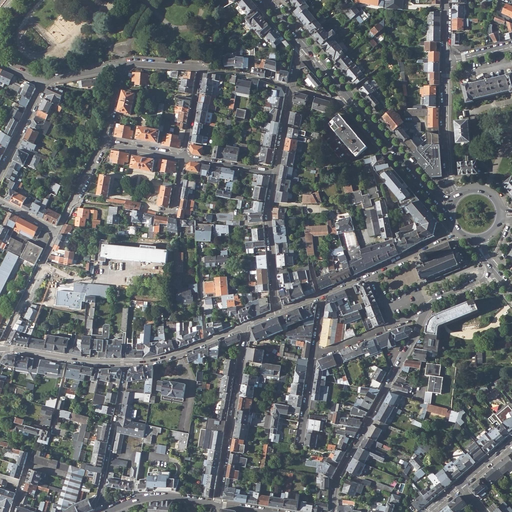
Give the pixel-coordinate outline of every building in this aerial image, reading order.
[(246,0),(240,5),(248,15),(255,9),(258,7),(251,0),(246,0)] [(290,0),(298,10),(306,3),(304,0),(290,0)] [(388,9),(402,10),(403,0),(384,0),(385,1),(385,9),(388,9)] [(294,13),(307,28),(317,20),(308,9),(310,7),(306,3),(298,10),(294,13)] [(502,13),(511,17),(511,6),(507,4),(502,13)] [(463,19),(465,19),(465,6),(453,6),(453,19),(463,19)] [(357,14),(363,21),(368,17),(362,10),(359,12),(356,9),(354,10),(353,8),(353,9),(352,8),(347,12),(347,13),(347,14),(351,19),(357,14)] [(248,15),(245,18),(254,28),(267,18),(259,9),(257,12),(255,9),(248,15)] [(307,28),(322,46),(336,34),(335,32),(334,31),(330,34),(328,34),(321,24),(321,23),(328,16),(327,15),(328,14),(326,12),(317,20),(307,28)] [(429,27),(440,27),(440,12),(429,12),(428,27),(429,27)] [(494,20),(503,24),(504,23),(506,23),(506,21),(505,21),(505,20),(493,14),(492,17),(493,18),(495,18),(494,20)] [(251,30),(254,28),(245,18),(242,20),(251,30)] [(254,28),(261,37),(274,27),(267,18),(254,28)] [(463,30),(463,19),(453,19),(452,30),(463,30)] [(368,34),(371,37),(374,34),(375,36),(384,29),(383,28),(384,28),(384,20),(368,34)] [(488,33),(495,43),(500,42),(498,33),(493,35),(492,28),(492,24),(490,23),(488,33)] [(427,38),(427,42),(437,42),(440,42),(440,38),(438,38),(439,33),(440,33),(440,27),(429,27),(429,38),(427,38)] [(266,37),(273,45),(273,48),(276,49),(276,46),(282,41),(285,39),(276,29),(266,37)] [(322,46),(327,51),(337,43),(334,40),(338,37),(336,34),(322,46)] [(452,45),(461,45),(461,43),(459,43),(459,34),(452,34),(452,45)] [(373,46),(374,48),(384,40),(384,36),(376,42),(377,43),(376,44),(373,40),(370,43),(373,46)] [(429,52),(437,52),(437,42),(427,42),(420,42),(420,46),(425,46),(425,52),(429,52)] [(327,51),(335,61),(347,51),(345,48),(343,50),(337,43),(327,51)] [(429,63),(440,63),(440,52),(437,52),(429,52),(429,59),(423,59),(423,60),(419,60),(419,61),(417,61),(417,63),(424,63),(429,63)] [(237,57),(237,53),(235,54),(224,55),(225,67),(236,65),(237,57)] [(264,68),(276,71),(276,53),(270,53),(269,61),(266,60),(264,68)] [(337,63),(345,73),(354,64),(347,55),(337,63)] [(248,58),(237,57),(236,65),(236,68),(244,68),(248,68),(248,58)] [(428,72),(439,73),(440,63),(429,63),(424,63),(424,72),(428,72)] [(345,73),(355,85),(365,78),(363,74),(363,73),(355,64),(354,64),(345,73)] [(265,71),(259,70),(255,69),(255,76),(264,78),(265,71)] [(0,75),(0,80),(10,85),(11,82),(15,76),(3,71),(0,75)] [(279,81),(287,83),(289,72),(281,71),(279,81)] [(184,80),(194,82),(196,73),(189,72),(188,77),(184,76),(184,80)] [(307,76),(309,79),(312,82),(317,88),(322,84),(312,72),(307,76)] [(431,85),(439,85),(439,73),(428,72),(428,74),(431,74),(431,85)] [(136,85),(141,85),(142,74),(134,73),(133,80),(136,81),(136,85)] [(141,85),(146,85),(147,81),(150,82),(150,74),(142,74),(141,85)] [(463,86),(467,104),(472,103),(474,102),(473,100),(511,91),(511,93),(511,74),(507,76),(507,77),(491,80),(490,75),(485,76),(486,81),(470,85),(470,84),(463,86)] [(28,82),(25,87),(25,88),(23,87),(16,83),(18,78),(15,76),(11,82),(33,94),(36,88),(34,85),(28,82)] [(202,85),(216,88),(217,84),(213,83),(213,82),(216,82),(216,81),(204,78),(202,85)] [(97,86),(96,79),(79,81),(80,87),(83,87),(97,86)] [(183,80),(182,85),(182,87),(179,87),(178,92),(192,94),(194,82),(184,80),(183,80)] [(237,91),(237,92),(250,95),(251,87),(252,83),(239,80),(237,91)] [(366,98),(377,91),(380,88),(381,88),(375,81),(371,84),(370,82),(369,82),(367,82),(365,84),(367,86),(360,90),(366,98)] [(21,101),(19,105),(26,108),(33,94),(11,82),(10,85),(9,88),(23,96),(25,97),(22,102),(21,101)] [(216,96),(218,96),(219,88),(216,88),(202,85),(201,93),(212,95),(216,96)] [(424,96),(425,96),(436,96),(436,86),(424,86),(424,89),(424,96)] [(272,90),(270,103),(266,102),(265,107),(271,108),(282,110),(285,94),(281,88),(276,87),(275,91),(272,90)] [(57,105),(60,107),(62,103),(60,103),(64,92),(55,88),(55,90),(50,88),(47,95),(49,96),(47,101),(57,105)] [(366,98),(376,109),(377,111),(379,109),(385,109),(377,100),(378,99),(377,97),(380,95),(377,91),(366,98)] [(119,112),(130,115),(136,95),(124,92),(119,112)] [(296,92),(294,102),(300,104),(306,106),(308,96),(296,92)] [(209,105),(210,105),(212,95),(201,93),(199,103),(209,105)] [(429,105),(429,107),(436,107),(436,96),(425,96),(425,105),(429,105)] [(178,107),(189,109),(191,99),(180,97),(178,107)] [(312,108),(327,113),(331,103),(315,98),(312,108)] [(44,100),(39,111),(49,115),(52,108),(55,109),(57,105),(47,101),(44,100)] [(209,105),(199,103),(198,110),(208,112),(209,109),(214,110),(215,106),(213,105),(210,105),(209,105)] [(11,116),(19,122),(26,108),(19,105),(17,104),(11,116)] [(177,106),(176,111),(179,112),(179,114),(178,122),(187,123),(189,109),(178,107),(177,106)] [(273,122),(272,124),(279,125),(282,110),(271,108),(271,112),(270,113),(275,114),(273,122)] [(233,110),(233,113),(236,117),(245,119),(247,111),(238,109),(237,111),(233,110)] [(390,109),(385,109),(389,113),(383,118),(395,133),(401,128),(403,128),(404,125),(402,124),(404,123),(400,118),(401,117),(398,114),(397,115),(393,110),(392,111),(390,109)] [(428,127),(439,127),(439,109),(429,109),(429,116),(428,127)] [(204,124),(215,126),(215,124),(211,123),(213,114),(208,114),(208,112),(198,110),(196,122),(204,124)] [(290,124),(300,127),(303,115),(298,114),(292,112),(290,124)] [(36,117),(46,121),(47,117),(38,113),(36,117)] [(6,132),(12,136),(19,122),(11,116),(9,115),(6,122),(9,125),(6,132)] [(329,125),(356,157),(367,148),(340,116),(334,121),(330,124),(329,125)] [(40,133),(45,135),(52,124),(46,121),(36,117),(30,129),(40,133)] [(458,163),(460,175),(478,174),(477,161),(469,162),(468,145),(471,145),(471,144),(470,131),(469,121),(459,122),(455,122),(457,144),(464,143),(465,153),(466,162),(458,163)] [(193,135),(200,136),(201,129),(203,129),(204,124),(196,122),(193,135)] [(408,129),(421,131),(421,123),(404,123),(404,125),(403,128),(408,129)] [(270,135),(277,136),(279,125),(272,124),(271,124),(270,127),(272,127),(271,131),(267,130),(266,134),(270,135)] [(115,137),(124,138),(126,127),(120,126),(120,130),(116,129),(115,137)] [(124,138),(132,140),(134,133),(130,132),(131,128),(126,127),(124,138)] [(137,139),(158,143),(160,131),(139,127),(137,139)] [(288,134),(298,135),(299,135),(300,130),(289,127),(288,134)] [(410,138),(405,132),(401,128),(395,133),(404,143),(408,140),(410,138)] [(35,142),(40,133),(30,129),(24,140),(37,146),(38,146),(39,143),(35,142)] [(0,144),(6,148),(11,138),(2,131),(0,135),(0,144)] [(404,143),(433,178),(443,177),(439,135),(428,133),(427,132),(421,138),(424,142),(418,147),(413,141),(408,140),(404,143)] [(162,145),(171,147),(173,135),(168,134),(167,138),(164,138),(162,145)] [(298,137),(298,135),(288,134),(287,139),(298,141),(303,142),(306,143),(307,139),(298,137)] [(171,147),(179,148),(181,141),(177,140),(178,136),(173,135),(171,147)] [(196,143),(202,144),(203,139),(207,140),(208,137),(200,136),(193,135),(192,142),(196,143)] [(257,146),(275,150),(277,136),(270,135),(269,144),(261,143),(261,145),(256,144),(256,146),(257,146)] [(285,151),(296,154),(297,149),(302,149),(303,142),(298,141),(287,139),(285,151)] [(30,154),(31,154),(32,151),(33,149),(35,150),(37,146),(24,140),(19,149),(30,154)] [(195,146),(196,143),(192,142),(190,151),(193,154),(202,156),(203,148),(195,146)] [(212,157),(224,160),(226,148),(227,146),(223,145),(222,148),(214,147),(212,157)] [(275,150),(257,146),(257,149),(261,150),(259,163),(272,164),(275,150)] [(239,149),(230,147),(230,149),(226,148),(224,160),(237,162),(239,150),(239,149)] [(19,149),(14,160),(24,165),(25,164),(30,166),(30,167),(36,170),(42,159),(36,156),(31,154),(30,154),(19,149)] [(114,163),(119,164),(121,153),(112,151),(111,158),(114,159),(114,163)] [(289,167),(293,168),(296,154),(285,151),(282,166),(289,167)] [(119,164),(124,165),(125,161),(128,161),(129,154),(121,153),(119,164)] [(380,172),(381,172),(393,169),(388,163),(385,164),(384,158),(382,159),(382,155),(363,160),(365,165),(372,162),(375,170),(377,173),(380,172)] [(132,168),(153,172),(155,160),(134,156),(132,168)] [(161,172),(167,173),(169,162),(160,160),(159,167),(162,168),(161,172)] [(5,178),(15,182),(15,181),(20,172),(17,170),(19,165),(13,162),(5,178)] [(167,173),(172,173),(172,170),(176,170),(177,163),(169,162),(167,173)] [(187,170),(199,172),(200,164),(192,163),(188,165),(187,170)] [(201,175),(209,177),(211,166),(203,165),(201,175)] [(211,166),(209,177),(220,179),(220,176),(222,168),(211,166)] [(279,180),(286,180),(287,176),(289,167),(282,166),(279,180)] [(380,172),(384,185),(401,180),(402,180),(393,169),(381,172),(380,172)] [(18,182),(17,184),(20,185),(21,183),(25,173),(23,172),(18,182)] [(254,174),(253,178),(258,178),(257,183),(253,182),(252,185),(256,186),(267,188),(269,177),(254,174)] [(98,195),(108,197),(111,177),(101,176),(98,195)] [(511,177),(503,185),(511,194),(511,177)] [(11,203),(16,192),(17,191),(18,188),(19,185),(20,185),(17,184),(15,182),(5,178),(3,181),(10,184),(8,187),(11,188),(5,199),(11,203)] [(294,184),(294,182),(286,180),(279,180),(277,192),(284,193),(288,193),(289,183),(294,184)] [(351,181),(354,193),(360,191),(359,186),(357,187),(355,180),(351,181)] [(404,190),(401,180),(384,185),(380,185),(382,190),(388,188),(390,194),(404,190)] [(195,186),(196,183),(185,181),(183,188),(193,190),(194,185),(195,186)] [(344,183),(347,194),(349,194),(354,193),(351,181),(344,183)] [(37,216),(43,219),(47,210),(44,209),(47,202),(46,202),(54,188),(55,189),(56,188),(59,189),(61,186),(53,182),(44,201),(37,216)] [(254,199),(265,201),(267,188),(256,186),(254,199)] [(159,206),(168,208),(172,189),(162,187),(159,206)] [(363,204),(364,209),(373,207),(371,200),(380,198),(379,193),(377,194),(377,193),(378,192),(377,187),(353,193),(356,205),(363,203),(364,202),(365,204),(363,204)] [(194,202),(195,202),(196,196),(191,195),(191,194),(194,195),(195,191),(193,190),(183,188),(181,199),(191,201),(194,202)] [(404,207),(420,202),(408,189),(390,194),(404,207)] [(217,196),(231,199),(231,195),(232,193),(218,190),(217,196)] [(11,203),(22,208),(27,198),(16,192),(11,203)] [(275,203),(282,203),(287,203),(289,193),(288,193),(284,193),(277,192),(275,203)] [(313,199),(317,204),(321,202),(317,194),(311,197),(313,199)] [(303,204),(312,204),(311,200),(313,199),(311,197),(304,196),(303,195),(303,204)] [(22,208),(30,212),(34,204),(36,198),(31,196),(30,198),(28,197),(27,198),(22,208)] [(38,206),(34,204),(30,212),(37,216),(44,201),(41,199),(38,206)] [(111,199),(111,200),(111,203),(126,205),(125,209),(126,209),(142,213),(155,216),(156,213),(142,210),(140,210),(141,204),(127,200),(127,201),(111,199)] [(193,212),(194,202),(191,201),(181,199),(179,209),(186,210),(191,211),(193,212)] [(382,235),(382,240),(391,238),(393,238),(393,236),(392,233),(391,228),(388,213),(387,208),(386,203),(385,201),(376,203),(377,211),(382,235)] [(249,210),(249,213),(250,213),(263,212),(265,203),(256,202),(255,210),(249,210)] [(410,213),(414,218),(413,219),(415,224),(419,223),(422,226),(417,228),(422,242),(434,237),(434,236),(435,236),(438,225),(437,225),(437,224),(438,223),(420,202),(404,207),(406,214),(410,213)] [(108,224),(119,225),(120,209),(120,208),(115,208),(114,218),(109,217),(108,224)] [(44,219),(56,225),(61,215),(49,209),(44,219)] [(89,213),(94,214),(94,210),(79,209),(78,218),(77,218),(76,226),(85,228),(86,219),(89,219),(89,213)] [(126,211),(131,213),(133,213),(133,216),(132,222),(142,223),(142,213),(126,209),(126,211)] [(190,215),(191,211),(186,210),(179,209),(178,217),(183,218),(184,214),(190,215)] [(273,220),(285,221),(285,214),(287,212),(287,209),(285,209),(274,209),(273,214),(273,220)] [(382,235),(377,211),(365,213),(370,237),(382,235)] [(248,213),(249,223),(262,222),(262,215),(263,212),(250,213),(249,213),(248,213)] [(4,226),(13,230),(15,227),(19,218),(10,213),(4,224),(5,224),(4,226)] [(148,238),(153,238),(153,233),(154,230),(154,229),(154,226),(155,216),(142,213),(142,223),(149,224),(148,238)] [(155,216),(154,226),(159,226),(159,224),(168,225),(169,218),(155,216)] [(42,230),(19,218),(15,227),(13,230),(19,233),(21,231),(33,237),(38,239),(42,230)] [(168,225),(168,227),(167,227),(167,231),(178,233),(178,220),(169,218),(168,225)] [(330,235),(338,234),(355,231),(351,218),(340,221),(341,227),(337,228),(337,230),(329,232),(330,235)] [(184,229),(188,229),(188,227),(189,227),(188,221),(182,221),(178,220),(178,233),(177,238),(181,238),(181,227),(185,227),(184,229)] [(286,236),(286,235),(286,227),(285,228),(285,221),(273,220),(274,236),(281,236),(286,236)] [(196,241),(211,241),(211,232),(214,232),(214,225),(195,224),(195,233),(196,241)] [(414,247),(422,242),(417,228),(415,224),(404,228),(403,225),(398,226),(400,231),(402,233),(404,232),(404,233),(413,230),(414,232),(405,236),(402,237),(400,233),(393,236),(393,238),(393,240),(399,255),(400,254),(407,251),(414,247)] [(65,225),(53,249),(58,251),(59,250),(66,251),(69,245),(67,244),(72,235),(70,234),(74,226),(65,225)] [(214,232),(215,237),(218,237),(217,230),(227,230),(227,225),(214,225),(214,232)] [(329,230),(328,227),(309,227),(309,225),(305,225),(306,236),(307,249),(308,256),(314,255),(311,236),(330,235),(329,232),(329,230)] [(0,239),(4,241),(7,235),(9,230),(1,226),(1,227),(0,226),(0,239)] [(245,240),(245,243),(265,241),(264,229),(253,230),(254,239),(248,240),(248,239),(245,240)] [(19,233),(32,240),(33,237),(21,231),(19,233)] [(4,241),(0,239),(0,241),(6,245),(10,238),(10,237),(7,235),(4,241)] [(288,255),(288,250),(287,236),(286,236),(281,236),(274,236),(276,256),(288,255)] [(0,309),(1,307),(0,306),(0,293),(18,256),(36,265),(44,248),(25,240),(23,244),(10,238),(6,245),(4,249),(8,251),(0,268),(0,309)] [(361,250),(367,270),(384,262),(388,260),(399,255),(393,240),(393,238),(391,238),(391,241),(373,247),(372,244),(367,246),(366,247),(366,249),(361,250)] [(245,243),(246,249),(253,249),(254,249),(254,248),(265,247),(265,241),(245,243)] [(424,251),(424,252),(425,253),(420,255),(420,254),(419,255),(420,256),(419,257),(418,257),(419,258),(420,258),(421,262),(420,262),(421,263),(419,264),(419,263),(418,263),(417,263),(417,264),(416,265),(417,265),(417,266),(418,265),(419,268),(417,268),(418,269),(417,269),(417,270),(418,270),(419,272),(417,272),(418,273),(417,273),(418,277),(419,276),(419,277),(420,277),(420,278),(420,277),(421,277),(422,278),(421,279),(421,280),(422,280),(424,280),(425,282),(424,283),(425,283),(425,284),(426,283),(429,281),(430,282),(431,282),(430,281),(435,279),(435,280),(436,279),(441,277),(442,277),(442,276),(447,274),(447,275),(448,274),(447,274),(452,272),(453,272),(453,271),(458,269),(458,270),(459,270),(459,269),(463,268),(470,265),(471,260),(458,246),(455,245),(453,243),(450,241),(449,242),(448,241),(448,242),(425,251),(424,251)] [(168,251),(106,245),(104,257),(101,257),(100,261),(105,262),(105,257),(167,263),(168,251)] [(358,262),(352,265),(356,275),(367,270),(361,250),(360,247),(348,252),(351,257),(356,255),(358,262)] [(66,253),(65,258),(73,260),(78,261),(79,253),(66,251),(59,250),(58,251),(58,253),(61,253),(63,254),(63,253),(66,253)] [(174,272),(183,272),(183,253),(178,253),(178,251),(177,251),(174,250),(174,272)] [(276,256),(277,267),(293,265),(293,258),(295,257),(294,250),(288,250),(288,255),(276,256)] [(340,269),(335,270),(335,272),(329,273),(333,285),(353,276),(348,266),(344,252),(337,255),(342,268),(344,271),(341,272),(340,269)] [(216,256),(217,265),(228,265),(227,254),(222,254),(222,256),(216,256)] [(60,264),(69,265),(69,263),(73,264),(73,260),(65,258),(60,258),(50,256),(48,259),(60,261),(60,264)] [(206,262),(206,266),(217,265),(216,256),(201,257),(202,262),(206,262)] [(257,270),(267,269),(266,256),(260,256),(256,256),(257,263),(251,264),(251,270),(256,270),(257,270)] [(324,277),(317,279),(320,290),(333,285),(329,273),(329,267),(321,269),(324,277)] [(249,275),(257,274),(258,283),(255,283),(256,286),(259,285),(269,285),(267,269),(257,270),(256,270),(251,270),(249,271),(249,275)] [(316,292),(313,282),(308,283),(308,282),(308,280),(307,277),(306,273),(306,272),(304,272),(298,273),(301,284),(305,296),(316,292)] [(290,274),(292,288),(301,284),(298,273),(296,273),(290,274)] [(286,274),(284,275),(285,278),(287,290),(283,291),(283,286),(278,287),(279,292),(283,306),(294,301),(293,301),(290,291),(292,288),(290,274),(286,274)] [(205,288),(228,286),(227,276),(218,277),(214,278),(215,282),(205,283),(205,288)] [(87,294),(87,296),(96,297),(109,298),(110,286),(75,283),(75,293),(87,294)] [(174,288),(178,288),(178,294),(177,294),(178,299),(180,301),(183,302),(183,303),(192,303),(192,296),(191,291),(198,291),(197,283),(189,283),(189,288),(181,288),(181,283),(174,284),(174,288)] [(365,302),(367,308),(377,304),(369,285),(361,283),(354,286),(357,294),(361,292),(363,299),(362,299),(363,303),(365,302)] [(305,296),(301,284),(292,288),(290,291),(293,301),(305,296)] [(228,286),(205,288),(205,293),(216,292),(216,297),(228,295),(229,295),(228,286)] [(343,313),(344,316),(354,312),(353,309),(347,311),(342,299),(344,299),(346,303),(350,302),(348,296),(345,290),(335,294),(338,301),(340,306),(342,311),(343,313)] [(271,310),(270,304),(264,306),(263,304),(262,297),(269,296),(269,291),(260,292),(258,292),(259,299),(262,314),(271,310)] [(262,314),(259,299),(255,301),(254,292),(251,293),(251,297),(252,301),(254,317),(262,314)] [(254,317),(252,301),(248,302),(249,306),(244,308),(241,298),(238,299),(238,296),(245,295),(245,293),(235,294),(236,307),(237,307),(237,311),(239,310),(242,322),(254,317)] [(238,320),(239,324),(242,322),(239,310),(237,311),(237,307),(236,307),(235,294),(229,295),(228,295),(229,300),(228,301),(229,316),(234,315),(235,320),(238,320)] [(335,302),(337,307),(340,306),(338,301),(335,294),(328,297),(326,306),(335,302)] [(424,350),(438,352),(440,341),(437,340),(437,335),(438,335),(439,327),(440,326),(478,310),(474,300),(437,315),(433,318),(430,321),(429,326),(428,325),(425,345),(424,350)] [(326,311),(332,312),(334,312),(339,311),(342,311),(340,306),(337,307),(335,302),(326,306),(326,311)] [(299,308),(304,320),(315,315),(317,304),(313,303),(299,308)] [(353,309),(354,312),(359,311),(361,310),(363,309),(360,303),(352,307),(353,309)] [(366,308),(371,319),(382,315),(377,304),(367,308),(366,308)] [(30,308),(27,314),(25,318),(29,321),(35,324),(37,325),(39,320),(38,317),(42,307),(32,305),(30,308)] [(290,312),(287,327),(290,326),(299,322),(304,320),(299,308),(290,312)] [(347,324),(357,320),(362,318),(359,311),(354,312),(344,316),(341,317),(341,321),(345,319),(347,324)] [(284,330),(287,329),(287,327),(290,312),(278,317),(284,330)] [(304,320),(305,325),(308,325),(314,323),(315,315),(304,320)] [(363,322),(366,331),(370,329),(368,324),(372,322),(374,328),(385,323),(382,315),(371,319),(370,320),(366,321),(363,322)] [(252,328),(250,341),(257,341),(284,330),(278,317),(252,328)] [(320,346),(325,347),(335,343),(336,333),(338,324),(339,318),(335,319),(333,319),(325,318),(320,346)] [(19,320),(14,330),(22,333),(22,332),(29,334),(32,335),(33,330),(27,326),(24,325),(23,327),(20,325),(22,322),(19,320)] [(197,326),(198,331),(193,333),(194,342),(203,338),(202,325),(199,325),(199,320),(192,322),(193,327),(197,326)] [(27,326),(33,330),(35,324),(29,321),(27,326)] [(169,340),(165,341),(165,342),(163,342),(165,353),(176,349),(187,345),(182,331),(179,323),(173,324),(168,324),(168,329),(177,330),(177,336),(172,338),(173,340),(169,342),(169,340)] [(214,324),(213,323),(212,323),(207,324),(208,336),(215,333),(214,324)] [(214,324),(215,333),(223,330),(222,323),(214,324)] [(347,325),(338,324),(335,343),(335,345),(344,341),(345,333),(347,325)] [(149,343),(151,325),(145,325),(145,326),(143,358),(158,355),(165,353),(163,342),(157,343),(149,343)] [(306,342),(308,325),(305,325),(294,329),(293,340),(297,341),(306,342)] [(122,345),(122,358),(143,358),(145,326),(141,326),(140,339),(137,339),(136,349),(128,349),(128,346),(125,346),(122,345)] [(406,326),(389,332),(388,332),(377,337),(382,348),(388,346),(389,348),(396,345),(395,342),(409,337),(413,329),(406,326)] [(155,328),(157,343),(163,342),(165,342),(165,341),(164,327),(159,327),(155,328)] [(188,335),(187,329),(182,331),(187,345),(194,342),(193,333),(193,327),(190,327),(190,334),(188,335)] [(294,329),(292,329),(287,330),(286,339),(293,340),(294,329)] [(22,332),(22,333),(14,330),(8,342),(9,345),(29,348),(31,339),(32,335),(29,334),(22,332)] [(345,333),(344,341),(356,336),(353,330),(345,333)] [(220,341),(219,352),(221,353),(222,353),(223,345),(225,344),(227,343),(228,346),(235,343),(235,346),(239,347),(241,336),(239,333),(220,341)] [(71,339),(68,338),(45,335),(44,341),(47,342),(46,350),(66,354),(66,353),(66,348),(68,348),(69,341),(71,340),(71,339)] [(66,353),(73,355),(75,346),(75,339),(76,336),(72,335),(71,339),(71,340),(69,341),(68,348),(66,348),(66,353)] [(82,353),(90,354),(91,341),(92,337),(84,336),(83,341),(82,353)] [(366,341),(372,356),(380,353),(383,352),(382,348),(377,337),(366,341)] [(109,345),(107,358),(122,358),(122,345),(125,346),(125,342),(120,342),(120,340),(119,340),(118,338),(114,338),(113,339),(109,339),(109,342),(109,345)] [(44,341),(31,339),(29,348),(46,350),(47,342),(44,341)] [(75,339),(75,346),(73,355),(82,356),(82,353),(83,341),(75,339)] [(95,341),(91,341),(90,354),(89,358),(96,359),(102,358),(103,347),(94,346),(95,341)] [(214,359),(218,359),(218,358),(218,355),(219,352),(220,341),(210,345),(209,356),(210,356),(210,355),(214,355),(214,359)] [(296,345),(301,346),(303,346),(302,357),(308,358),(311,343),(306,342),(297,341),(296,345)] [(358,356),(362,366),(364,365),(364,364),(361,355),(365,353),(364,350),(367,348),(364,342),(354,346),(358,356)] [(200,350),(199,359),(203,358),(209,356),(210,345),(200,350)] [(341,362),(358,356),(354,346),(337,353),(341,362)] [(265,351),(249,348),(246,366),(253,367),(254,364),(253,363),(253,362),(257,363),(256,366),(261,367),(262,363),(268,364),(269,359),(264,358),(265,351)] [(421,361),(427,362),(427,356),(435,357),(438,355),(438,352),(424,350),(414,348),(409,358),(422,360),(421,361)] [(195,370),(198,370),(199,363),(199,359),(200,350),(188,355),(190,362),(194,360),(194,367),(195,367),(195,370)] [(323,358),(328,369),(341,363),(341,362),(337,353),(323,358)] [(7,366),(8,366),(16,367),(18,356),(13,355),(12,355),(9,355),(5,356),(2,363),(7,366)] [(18,356),(16,367),(28,369),(28,366),(32,366),(33,358),(18,356)] [(326,381),(332,382),(332,381),(327,380),(328,377),(323,377),(323,373),(324,374),(329,371),(328,369),(323,358),(318,360),(315,380),(326,381)] [(294,383),(304,385),(308,360),(298,359),(294,383)] [(57,376),(63,377),(65,370),(66,364),(56,362),(55,364),(51,363),(52,361),(41,360),(37,373),(45,375),(45,372),(58,374),(57,376)] [(226,360),(223,375),(234,377),(237,361),(226,360)] [(408,360),(403,369),(409,373),(412,367),(421,369),(423,362),(408,360)] [(268,364),(262,363),(261,367),(261,368),(262,369),(261,377),(264,377),(275,379),(279,380),(280,375),(282,366),(268,364)] [(441,394),(444,378),(440,377),(442,365),(427,363),(426,376),(431,376),(428,392),(432,393),(441,394)] [(70,364),(66,378),(73,379),(80,380),(84,366),(70,364)] [(369,388),(378,389),(387,372),(375,365),(371,367),(372,369),(376,371),(372,378),(374,379),(369,388)] [(91,392),(96,393),(98,384),(99,380),(101,369),(84,366),(80,380),(84,381),(86,375),(93,376),(92,380),(94,381),(91,392)] [(130,371),(128,382),(147,379),(147,381),(146,382),(145,385),(145,390),(145,393),(151,394),(151,392),(155,371),(152,366),(136,368),(133,368),(130,371)] [(101,369),(99,380),(110,382),(113,369),(101,369)] [(109,389),(112,389),(113,382),(120,384),(122,372),(121,369),(113,369),(110,382),(109,389)] [(203,372),(198,372),(198,373),(197,388),(205,389),(206,384),(206,383),(202,382),(203,372)] [(263,382),(264,377),(261,377),(254,375),(245,374),(243,384),(255,387),(258,387),(259,382),(263,382)] [(223,392),(231,394),(234,377),(223,375),(219,375),(218,378),(222,379),(220,392),(223,392)] [(392,388),(408,393),(408,391),(410,387),(410,385),(405,383),(406,380),(399,376),(392,388)] [(5,394),(11,396),(12,394),(2,391),(5,381),(0,379),(0,392),(1,393),(5,394)] [(319,401),(326,402),(327,399),(327,396),(324,395),(324,392),(320,392),(321,385),(325,386),(326,381),(315,380),(312,400),(319,401)] [(177,398),(183,399),(186,384),(171,382),(164,381),(164,383),(158,381),(157,391),(162,392),(162,396),(177,398)] [(291,396),(303,398),(304,385),(294,383),(293,387),(292,387),(291,396)] [(97,404),(105,406),(106,402),(107,396),(103,395),(105,385),(98,384),(96,393),(93,403),(97,404)] [(241,396),(253,398),(255,387),(243,384),(241,396)] [(365,387),(362,387),(361,393),(368,394),(370,391),(377,395),(380,389),(378,389),(369,388),(365,387)] [(106,402),(116,404),(118,395),(111,394),(112,389),(109,389),(107,396),(106,402)] [(67,397),(75,399),(77,392),(69,390),(67,397)] [(354,406),(368,412),(377,395),(370,391),(368,394),(365,400),(361,398),(361,400),(358,398),(356,402),(347,401),(347,405),(354,406)] [(219,409),(218,419),(226,420),(231,394),(223,392),(222,398),(221,409),(219,409)] [(384,403),(399,409),(400,408),(398,407),(399,405),(396,404),(399,399),(402,400),(404,396),(390,392),(384,403)] [(426,403),(430,404),(431,405),(432,393),(428,392),(426,392),(424,402),(426,403)] [(133,406),(135,394),(126,394),(124,404),(133,406)] [(291,396),(289,395),(288,405),(300,407),(303,398),(291,396)] [(465,397),(463,403),(471,398),(469,395),(465,397)] [(62,410),(63,410),(66,397),(61,396),(58,409),(62,410)] [(241,397),(238,410),(245,411),(249,412),(250,408),(251,409),(253,400),(241,397)] [(317,411),(319,401),(312,400),(310,410),(317,411)] [(424,402),(422,402),(421,406),(426,408),(425,412),(424,411),(423,414),(422,414),(420,418),(424,420),(427,410),(430,404),(426,403),(424,402)] [(511,433),(511,432),(511,404),(510,402),(495,414),(511,433)] [(332,423),(339,424),(341,414),(335,413),(337,403),(334,403),(333,414),(329,414),(328,419),(332,420),(331,423),(332,423)] [(335,413),(341,414),(341,408),(345,409),(357,411),(361,412),(360,412),(366,415),(368,412),(354,406),(347,405),(337,403),(335,413)] [(384,423),(395,428),(396,426),(393,424),(395,419),(392,417),(390,422),(387,421),(388,418),(389,418),(391,414),(394,416),(395,412),(397,413),(399,409),(384,403),(375,420),(384,423)] [(105,406),(97,404),(96,411),(102,412),(103,413),(114,414),(115,408),(105,406)] [(132,418),(135,419),(137,411),(133,410),(133,406),(124,404),(121,416),(131,418),(132,418)] [(273,416),(280,417),(281,414),(288,415),(288,411),(300,413),(300,407),(288,405),(285,405),(284,405),(279,404),(275,404),(273,416)] [(430,404),(427,410),(451,416),(452,411),(452,410),(448,409),(431,405),(430,404)] [(47,415),(45,424),(51,426),(55,408),(48,406),(44,405),(41,414),(47,415)] [(60,418),(70,420),(72,412),(63,410),(62,410),(61,411),(60,415),(60,418)] [(250,425),(253,412),(249,412),(245,411),(238,410),(236,423),(243,424),(249,425),(250,425)] [(457,422),(457,421),(458,416),(460,412),(454,411),(452,411),(451,416),(450,421),(457,422)] [(78,440),(84,441),(85,438),(86,435),(89,420),(90,416),(72,412),(70,420),(82,423),(78,440)] [(348,426),(349,420),(348,420),(349,418),(347,418),(347,415),(344,414),(341,414),(339,424),(348,426)] [(497,428),(505,438),(511,433),(495,414),(489,419),(493,424),(497,421),(501,425),(497,428)] [(266,415),(264,428),(271,429),(273,416),(272,415),(266,415)] [(121,416),(118,432),(124,434),(143,438),(145,425),(135,422),(131,421),(132,418),(131,418),(121,416)] [(269,441),(275,442),(280,417),(273,416),(271,429),(269,441)] [(209,449),(221,451),(226,420),(218,419),(210,418),(208,430),(201,428),(198,447),(209,449)] [(348,426),(359,428),(362,422),(359,422),(360,420),(350,418),(350,421),(349,420),(348,426)] [(308,429),(320,431),(321,421),(309,419),(307,429),(308,429)] [(366,437),(377,441),(383,430),(384,431),(386,427),(400,433),(401,430),(395,428),(384,423),(375,420),(366,437)] [(12,432),(28,436),(29,433),(39,436),(41,430),(40,429),(28,426),(23,425),(15,422),(13,428),(12,432)] [(102,442),(108,443),(112,424),(99,422),(97,434),(98,434),(97,437),(86,435),(85,438),(89,439),(98,441),(102,442)] [(245,440),(247,441),(249,425),(243,424),(236,423),(234,439),(245,440)] [(338,429),(337,434),(350,436),(354,437),(359,428),(348,426),(339,424),(332,423),(331,426),(343,427),(348,427),(347,431),(338,429)] [(161,430),(146,426),(143,445),(150,446),(151,439),(150,439),(150,435),(157,436),(158,434),(161,435),(161,430)] [(485,430),(497,445),(505,438),(497,428),(497,429),(491,433),(487,428),(485,430)] [(294,437),(296,437),(297,430),(287,429),(287,433),(294,434),(294,437)] [(307,434),(305,446),(316,448),(318,431),(320,431),(308,429),(308,434),(307,434)] [(36,441),(48,445),(51,434),(51,432),(49,432),(41,430),(39,436),(36,441)] [(483,448),(487,453),(497,445),(485,430),(481,433),(488,441),(486,442),(488,444),(483,448)] [(122,443),(124,434),(118,432),(116,442),(122,443)] [(189,436),(173,432),(172,438),(175,438),(175,441),(179,442),(178,451),(186,453),(189,436)] [(335,434),(333,434),(332,437),(339,438),(339,437),(342,438),(338,448),(345,450),(350,436),(337,434),(335,434)] [(378,446),(382,448),(384,445),(377,441),(366,437),(363,442),(373,447),(373,446),(377,447),(378,446)] [(245,440),(234,439),(231,451),(245,454),(246,445),(244,445),(245,440)] [(476,443),(481,449),(482,447),(476,439),(474,441),(475,442),(476,443)] [(76,460),(79,461),(82,451),(84,441),(78,440),(77,444),(74,444),(73,448),(76,449),(74,457),(76,460)] [(95,453),(105,456),(108,443),(102,442),(98,441),(95,453)] [(116,442),(114,452),(120,454),(122,443),(116,442)] [(360,447),(370,452),(372,448),(373,447),(363,442),(360,447)] [(472,457),(476,462),(486,455),(481,449),(476,443),(475,442),(469,448),(471,451),(468,453),(472,457)] [(166,453),(167,445),(158,444),(157,453),(166,453)] [(360,447),(356,455),(367,460),(370,455),(386,462),(387,460),(381,457),(373,453),(370,452),(360,447)] [(209,460),(219,462),(221,451),(209,449),(209,453),(210,453),(210,455),(209,455),(208,460),(209,460)] [(19,465),(24,466),(28,453),(19,450),(18,454),(22,455),(19,465)] [(330,453),(328,457),(329,458),(340,463),(346,452),(338,450),(335,455),(330,453)] [(84,464),(85,463),(87,452),(86,452),(82,451),(79,461),(79,463),(82,463),(84,464)] [(93,464),(92,464),(91,466),(103,468),(105,456),(95,453),(93,464)] [(410,461),(418,470),(415,473),(420,479),(425,475),(421,471),(427,466),(416,455),(415,453),(410,461)] [(453,463),(455,465),(467,456),(466,455),(464,453),(460,457),(453,463)] [(240,468),(242,461),(243,459),(241,459),(241,458),(237,457),(237,455),(231,454),(229,466),(240,468)] [(34,462),(68,472),(70,465),(71,464),(45,457),(36,455),(34,462)] [(354,458),(365,464),(367,460),(356,455),(354,458)] [(511,459),(508,455),(496,466),(503,474),(511,466),(511,459)] [(470,459),(467,456),(455,465),(462,474),(474,464),(470,459)] [(320,474),(319,476),(319,478),(329,479),(331,479),(339,465),(328,459),(329,458),(328,457),(324,458),(323,459),(322,461),(325,465),(320,474)] [(347,470),(359,476),(365,466),(371,469),(372,466),(365,464),(354,458),(347,470)] [(207,474),(217,476),(219,462),(209,460),(209,461),(204,460),(203,465),(205,466),(208,467),(207,474)] [(3,474),(20,479),(24,466),(19,465),(14,463),(13,468),(16,469),(15,474),(4,470),(3,474)] [(82,463),(81,469),(86,470),(102,473),(103,468),(91,466),(92,464),(88,463),(85,463),(84,464),(82,463)] [(120,488),(122,482),(113,480),(114,477),(114,474),(113,473),(114,469),(118,470),(119,465),(115,465),(114,464),(111,464),(107,486),(120,488)] [(68,472),(58,504),(65,509),(76,505),(81,485),(84,476),(86,470),(81,469),(78,468),(70,465),(68,472)] [(445,473),(453,482),(462,474),(455,465),(452,468),(452,467),(449,470),(445,473)] [(240,468),(229,466),(227,478),(230,479),(239,480),(240,473),(239,473),(240,468)] [(397,473),(399,474),(401,476),(404,472),(406,468),(401,466),(397,473)] [(491,484),(498,478),(501,479),(504,476),(503,474),(496,466),(484,476),(488,481),(490,484),(491,484)] [(122,482),(120,488),(133,491),(135,478),(136,478),(138,468),(136,468),(132,467),(130,477),(123,476),(122,479),(122,482)] [(429,469),(435,476),(437,474),(431,467),(429,469)] [(38,486),(44,487),(45,484),(39,482),(40,479),(41,480),(42,478),(41,477),(42,475),(44,476),(45,473),(32,469),(27,482),(38,486)] [(140,481),(136,481),(134,494),(148,492),(162,491),(177,492),(179,484),(180,480),(179,478),(174,477),(176,472),(149,469),(149,473),(148,479),(141,480),(140,481)] [(86,470),(84,476),(94,478),(92,487),(98,489),(102,473),(86,470)] [(273,488),(277,488),(278,482),(279,482),(279,474),(282,475),(282,472),(275,471),(273,488)] [(269,506),(283,509),(290,473),(286,473),(281,498),(274,497),(275,494),(272,493),(270,500),(269,506)] [(283,509),(297,511),(299,495),(297,495),(296,501),(288,499),(289,495),(293,474),(290,473),(283,509)] [(453,482),(445,473),(438,479),(439,481),(446,488),(453,482)] [(3,474),(1,479),(9,481),(19,485),(20,479),(3,474)] [(207,488),(215,489),(217,476),(207,474),(206,474),(204,474),(202,484),(204,484),(208,485),(207,488)] [(469,488),(479,499),(482,497),(481,495),(489,488),(487,486),(490,484),(488,481),(484,476),(469,488)] [(424,497),(429,502),(446,488),(439,481),(438,479),(436,477),(433,480),(436,484),(434,485),(430,488),(431,489),(428,491),(429,492),(428,492),(429,493),(424,497)] [(229,488),(230,479),(227,478),(223,499),(235,501),(237,489),(229,488)] [(321,489),(329,489),(329,479),(319,478),(317,478),(317,487),(321,487),(321,489)] [(6,489),(9,481),(1,479),(0,482),(0,503),(1,504),(0,507),(0,511),(10,511),(17,489),(12,488),(11,491),(6,489)] [(347,480),(343,492),(354,496),(356,491),(361,493),(365,484),(362,483),(361,483),(361,485),(347,480)] [(25,490),(32,493),(33,489),(37,490),(37,489),(38,486),(27,482),(25,490)] [(376,488),(391,493),(394,489),(378,483),(376,488)] [(202,496),(213,497),(215,489),(207,488),(208,485),(204,484),(202,492),(202,496)] [(247,496),(246,503),(258,505),(259,495),(261,484),(257,484),(256,484),(255,493),(248,492),(247,496)] [(76,505),(79,511),(88,511),(94,510),(97,495),(81,502),(84,491),(90,493),(91,487),(81,485),(76,505)] [(235,501),(246,503),(247,496),(246,496),(247,492),(241,491),(241,486),(237,485),(237,489),(235,501)] [(420,492),(424,497),(429,493),(428,492),(425,488),(420,492)] [(411,503),(418,511),(429,502),(424,497),(420,492),(418,489),(416,490),(421,496),(411,503)] [(317,511),(321,511),(322,509),(328,510),(328,504),(319,503),(320,491),(318,490),(315,504),(315,506),(318,506),(317,511)] [(56,511),(58,505),(58,504),(55,503),(52,511),(46,511),(51,496),(48,495),(46,502),(43,511),(56,511)] [(271,496),(259,495),(258,505),(269,506),(270,500),(271,496)] [(392,511),(395,505),(394,505),(395,504),(398,505),(400,497),(390,495),(388,503),(385,511),(392,511)] [(18,511),(30,511),(32,507),(32,505),(28,504),(29,498),(28,497),(23,496),(21,503),(27,505),(26,509),(20,507),(18,511)] [(449,505),(454,511),(459,511),(468,505),(460,496),(449,505)] [(30,511),(43,511),(46,502),(42,501),(40,509),(41,510),(40,511),(36,511),(37,509),(32,507),(30,511)] [(148,511),(169,511),(173,501),(156,502),(156,503),(150,503),(148,511)] [(317,511),(318,506),(315,506),(315,508),(307,506),(307,502),(302,501),(301,511),(304,511),(317,511)] [(373,511),(385,511),(388,503),(382,502),(381,503),(380,506),(379,506),(377,508),(376,511),(374,511),(373,511)] [(498,508),(494,511),(511,511),(511,509),(510,507),(508,509),(504,504),(503,503),(503,504),(498,508)]
